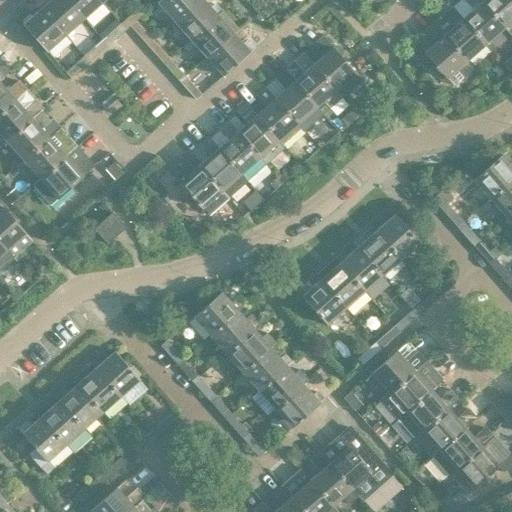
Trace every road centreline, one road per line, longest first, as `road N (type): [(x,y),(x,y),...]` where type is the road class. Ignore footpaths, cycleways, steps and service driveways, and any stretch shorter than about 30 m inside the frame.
road 1 (residential): [(90,288),(211,265),(312,212),(371,161)]
road 2 (residential): [(0,15),(125,153),(141,156),(190,111)]
road 3 (residential): [(204,417),(90,288)]
road 4 (residential): [(476,280),(371,161)]
road 5 (residential): [(371,161),(409,141),(485,128),(511,110)]
road 6 (residential): [(190,111),(299,16)]
road 7 (residential): [(476,280),(428,323),(477,383)]
road 8 (residential): [(204,417),(153,459),(195,511)]
